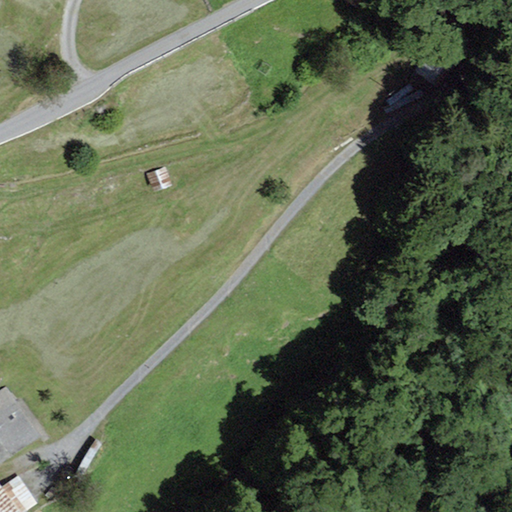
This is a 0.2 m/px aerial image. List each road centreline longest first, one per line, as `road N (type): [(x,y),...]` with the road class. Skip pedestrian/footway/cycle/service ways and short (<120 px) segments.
road 1 (track): [(87,431),(347,149),(447,91),(511,17)]
road 2 (track): [(0,192),(254,135),(405,29),(474,0)]
road 3 (track): [(511,155),(484,201),(233,511)]
road 4 (unclassified): [(254,0),(0,134)]
